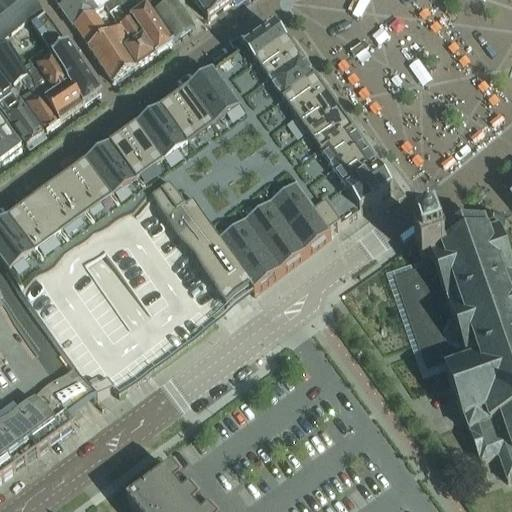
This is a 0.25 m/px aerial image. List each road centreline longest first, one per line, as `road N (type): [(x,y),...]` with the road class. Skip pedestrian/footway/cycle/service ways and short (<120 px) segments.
road 1 (residential): [(303,292),(8,511)]
road 2 (residential): [(0,194),(272,0)]
road 3 (residential): [(303,292),(511,132)]
road 4 (unknown): [(268,2),(418,206)]
